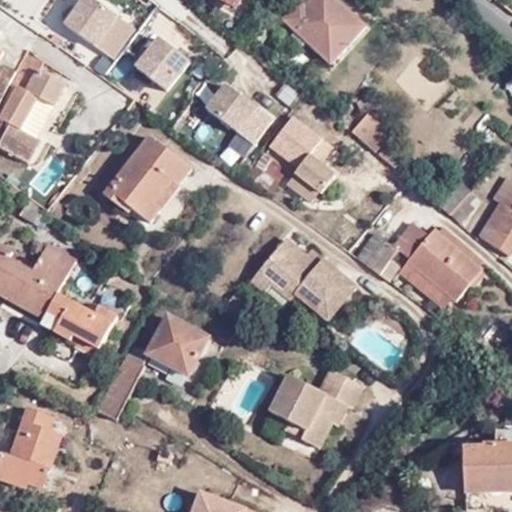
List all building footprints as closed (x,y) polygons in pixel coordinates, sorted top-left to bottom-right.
[(65,35),(117,62),(136,26),(85,0),(47,0),(33,27),(61,42),(65,35)] [(364,29),(333,0),(314,0),(304,10),(304,11),(299,6),(283,23),(330,67),(364,29)] [(304,10),(314,0),(298,0),(296,2),(299,6),(304,11),(304,10)] [(269,34),(257,26),(245,42),(256,51),(269,34)] [(132,70),(164,97),(189,67),(157,40),(132,70)] [(29,90),(12,82),(0,104),(0,119),(10,126),(0,146),(0,148),(30,163),(41,141),(30,135),(18,129),(35,96),(47,101),(57,107),(68,85),(39,70),(29,90)] [(110,131),(134,102),(96,70),(72,99),(110,131)] [(212,109),(228,86),(213,75),(194,103),(197,107),(188,119),(200,130),(214,111),(212,109)] [(30,135),(47,101),(35,96),(18,129),(30,135)] [(320,143),(292,120),(269,150),(298,172),(293,178),(320,199),(335,179),(309,159),(320,143)] [(176,189),(190,171),(144,140),(101,198),(117,211),(125,199),(133,205),(131,209),(147,222),(159,211),(152,205),(169,184),(176,189)] [(263,157),(244,182),(269,200),(287,175),(263,157)] [(511,187),(507,184),(498,198),(505,203),(511,208),(511,187)] [(463,189),(446,215),(463,226),(480,200),(463,189)] [(511,254),(511,208),(505,203),(481,239),(510,258),(511,254)] [(405,225),(386,246),(396,252),(394,253),(407,262),(425,242),(405,225)] [(437,231),(433,236),(477,272),(482,267),(437,231)] [(353,259),(389,285),(394,277),(384,269),(394,253),(396,252),(386,246),(373,235),(353,259)] [(407,262),(405,265),(449,301),(455,306),(480,275),(477,272),(433,236),(430,235),(425,242),(407,262)] [(355,288),(322,261),(317,267),(306,258),(284,241),(251,283),(264,294),(271,286),(291,302),(295,297),(326,323),(355,288)] [(52,313),(62,295),(78,265),(47,249),(32,276),(9,262),(13,254),(0,246),(0,296),(9,301),(12,296),(14,293),(52,313)] [(311,253),(306,258),(317,267),(322,261),(311,253)] [(449,301),(405,265),(397,274),(441,310),(449,301)] [(12,296),(9,301),(47,321),(49,317),(51,315),(52,313),(14,293),(12,296)] [(97,314),(62,295),(52,313),(51,315),(65,323),(59,334),(58,335),(75,345),(78,340),(101,351),(105,354),(123,316),(102,305),(97,314)] [(237,296),(224,311),(226,312),(241,325),(242,326),(255,311),(237,296)] [(51,315),(49,317),(47,321),(47,322),(45,326),(59,334),(65,323),(51,315)] [(191,379),(211,342),(168,320),(148,356),(191,379)] [(101,359),(105,354),(101,351),(78,340),(75,345),(101,359)] [(143,367),(148,356),(132,346),(112,387),(131,397),(145,369),(143,367)] [(252,362),(221,409),(245,426),(277,379),(252,362)] [(340,406),(345,409),(349,411),(361,388),(330,372),(318,394),(289,378),(270,413),(288,423),(300,429),(296,438),(316,449),(330,423),(325,420),(329,412),(335,415),(340,406)] [(124,409),(131,397),(112,387),(98,414),(117,423),(124,409)] [(336,426),(345,409),(340,406),(335,415),(329,412),(325,420),(330,423),(336,426)] [(43,490),(61,437),(50,433),(55,420),(28,410),(11,459),(1,456),(0,457),(0,480),(25,489),(28,485),(43,490)] [(283,432),(296,438),(300,429),(288,423),(283,432)] [(486,450),(466,451),(467,493),(511,492),(511,445),(485,445),(486,450)] [(169,457),(162,454),(159,462),(167,464),(169,457)] [(252,511),(198,492),(190,511),(252,511)] [(511,495),(466,498),(466,511),(511,508),(511,495)]
